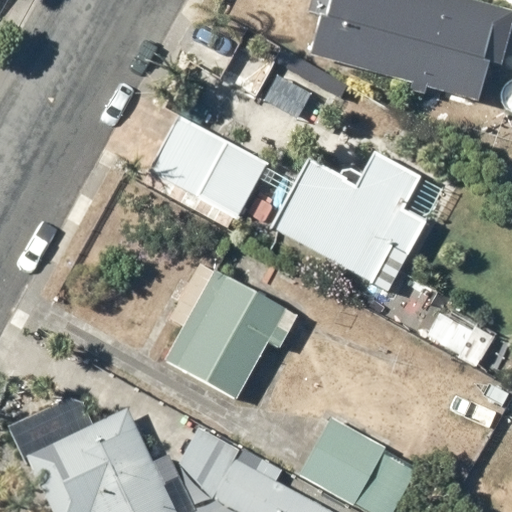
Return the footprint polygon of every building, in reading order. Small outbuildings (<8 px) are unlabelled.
[(293,0),(224,0),(214,22),(270,48),(293,0)] [(511,56),(511,9),(472,0),(314,0),(310,19),(322,22),(312,61),(415,86),(413,94),(428,97),(429,90),(486,104),(495,69),(508,72),(511,56)] [(270,163),(180,115),(144,182),(235,230),(270,163)] [(363,186),(311,157),(272,227),(388,292),(428,222),(404,209),(421,178),(381,155),(363,186)] [(218,267),(167,358),(239,399),(291,308),(218,267)] [(449,302),(425,347),(468,371),(493,326),(449,302)] [(172,511),(131,417),(38,458),(61,511),(172,511)] [(362,511),(384,511),(410,468),(332,423),(301,476),(362,511)] [(340,511),(204,433),(186,464),(221,500),(241,511),(340,511)]
